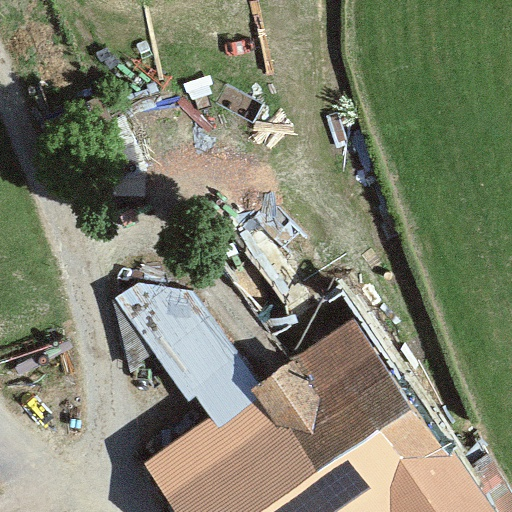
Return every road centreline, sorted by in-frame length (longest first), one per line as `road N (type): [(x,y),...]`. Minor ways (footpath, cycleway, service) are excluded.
road 1 (track): [(0,58),(90,307)]
road 2 (unclassified): [(134,511),(113,454),(90,307)]
